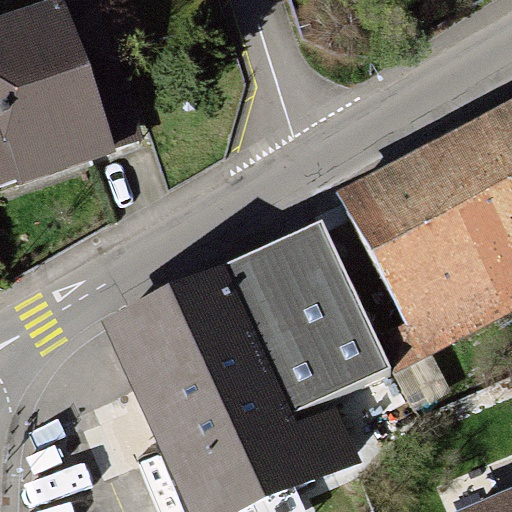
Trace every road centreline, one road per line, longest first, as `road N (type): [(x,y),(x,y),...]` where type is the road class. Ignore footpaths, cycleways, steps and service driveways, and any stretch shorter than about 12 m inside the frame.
road 1 (tertiary): [(300,161),(0,347)]
road 2 (tertiary): [(511,38),(300,161)]
road 3 (residential): [(251,0),(300,161)]
